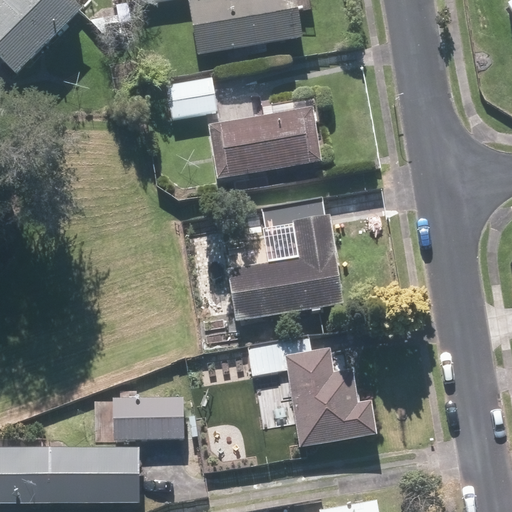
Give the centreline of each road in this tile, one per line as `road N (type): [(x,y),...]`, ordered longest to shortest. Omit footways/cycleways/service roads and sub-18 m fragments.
road 1 (residential): [(437,188),(495,511)]
road 2 (residential): [(408,0),(437,188)]
